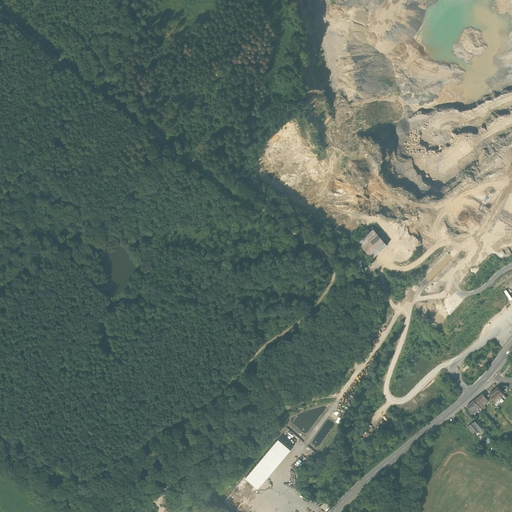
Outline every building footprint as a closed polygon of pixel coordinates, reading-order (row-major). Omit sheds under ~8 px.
[(370,257),(386,244),(373,228),(357,241),(370,257)] [(464,371),(469,367),(465,363),(460,367),(464,371)] [(497,388),(489,395),(495,402),(501,397),(503,395),(500,391),(497,388)] [(481,395),(474,401),(480,408),(482,412),(485,409),(486,408),(484,406),(488,402),(481,395)] [(501,397),(495,402),(492,404),(495,408),(506,399),(504,396),(502,398),(501,397)] [(480,408),(474,401),(466,407),(469,409),(469,410),(473,414),(480,408)] [(476,422),(467,428),(472,436),(481,430),(476,422)] [(291,451),(278,440),(245,480),(258,490),(291,451)]
